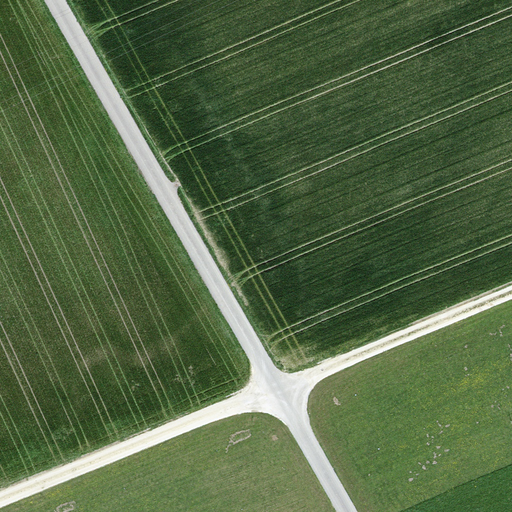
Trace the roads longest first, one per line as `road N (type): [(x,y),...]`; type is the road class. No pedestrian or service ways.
road 1 (unclassified): [(346,511),(53,0)]
road 2 (track): [(511,296),(0,504)]
